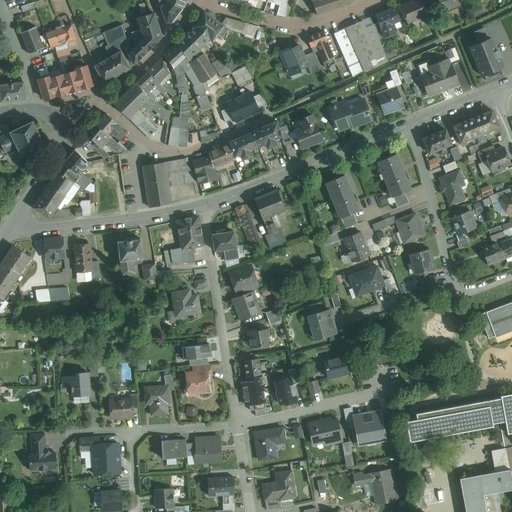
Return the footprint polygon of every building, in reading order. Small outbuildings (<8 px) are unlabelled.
[(185,0),(167,0),(167,1),(183,8),(187,1),(185,0)] [(257,2),(250,0),(246,0),(244,7),(255,10),(257,2)] [(311,0),(316,14),(351,3),(350,1),(353,0),(311,0)] [(415,0),(401,6),(402,10),(408,23),(419,18),(419,16),(426,13),(427,14),(428,14),(421,0),(415,0)] [(435,0),(428,0),(432,9),(438,7),(435,0)] [(465,0),(438,0),(443,12),(444,11),(452,8),(453,8),(452,7),(465,1),(465,2),(466,2),(465,0)] [(183,8),(167,1),(165,4),(160,6),(166,22),(172,22),(183,8)] [(36,8),(34,2),(21,7),(23,12),(36,8)] [(400,3),(393,6),(394,7),(397,12),(402,10),(401,6),(400,3)] [(285,17),(286,5),(280,4),(280,5),(277,15),(285,17)] [(484,12),(481,5),(471,10),(474,17),(484,12)] [(394,7),(375,15),(378,23),(373,25),(379,39),(398,31),(397,29),(402,27),(399,21),(400,20),(397,12),(394,7)] [(220,23),(204,12),(193,27),(194,27),(210,39),(212,41),(218,34),(222,37),(227,29),(228,29),(221,24),(220,23)] [(154,13),(137,19),(141,29),(132,33),(137,46),(128,54),(134,64),(160,38),(160,34),(154,13)] [(373,25),(370,17),(335,33),(354,76),(388,61),(387,59),(383,49),(379,39),(373,25)] [(256,26),(226,18),(221,24),(228,29),(227,29),(253,37),(256,26)] [(52,24),(43,27),(46,33),(54,30),(52,24)] [(71,25),(62,28),(66,41),(75,38),(71,25)] [(121,25),(104,32),(108,45),(125,35),(121,25)] [(44,47),(36,27),(36,26),(20,32),(21,33),(29,53),(29,54),(44,48),(44,47)] [(210,39),(194,27),(177,43),(185,56),(188,60),(210,39)] [(54,30),(46,33),(51,48),(66,43),(66,41),(62,28),(54,30)] [(323,31),(307,38),(313,52),(314,52),(318,50),(322,61),(332,58),(333,57),(326,41),(327,41),(323,31)] [(125,35),(108,45),(114,55),(125,48),(129,46),(125,35)] [(466,46),(479,79),(510,66),(496,35),(466,46)] [(177,43),(165,54),(173,68),(185,56),(177,43)] [(304,56),(299,46),(287,51),(286,49),(279,52),(289,75),(300,71),(300,69),(307,66),(308,65),(304,56)] [(396,55),(392,46),(383,49),(387,59),(396,55)] [(461,60),(456,47),(444,51),(447,59),(448,59),(450,65),(461,60)] [(114,55),(95,66),(104,83),(130,68),(129,66),(121,51),(125,49),(125,48),(114,55)] [(322,69),(314,52),(313,52),(304,56),(308,65),(307,66),(311,74),(322,69)] [(190,63),(202,84),(217,74),(204,53),(190,63)] [(185,56),(173,68),(174,70),(176,75),(179,93),(186,91),(183,73),(185,72),(194,86),(194,87),(202,84),(190,63),(188,60),(185,56)] [(221,57),(212,63),(222,79),(232,73),(231,73),(229,68),(221,57)] [(162,59),(161,58),(147,72),(158,83),(161,85),(164,82),(167,80),(164,77),(169,72),(162,59)] [(332,58),(322,61),(325,67),(335,64),(332,58)] [(447,59),(428,66),(427,62),(419,65),(423,78),(429,95),(457,84),(450,65),(448,59),(447,59)] [(236,63),(229,68),(231,73),(239,68),(236,63)] [(86,66),(83,67),(82,65),(74,67),(75,71),(76,71),(81,89),(92,86),(86,66)] [(231,73),(232,73),(235,80),(249,72),(246,65),(239,68),(231,73)] [(401,84),(396,69),(389,72),(392,79),(395,86),(401,84)] [(75,71),(62,75),(63,79),(64,79),(68,92),(81,89),(76,71),(75,71)] [(408,71),(402,72),(405,83),(411,81),(408,71)] [(158,83),(147,72),(136,82),(146,94),(158,83)] [(249,72),(235,80),(238,85),(253,78),(249,72)] [(49,74),(41,77),(42,78),(39,79),(45,99),(55,96),(50,78),(49,74)] [(202,84),(205,91),(209,90),(208,87),(220,79),(217,74),(202,84)] [(63,79),(62,75),(50,78),(55,96),(68,92),(64,79),(63,79)] [(253,78),(238,85),(241,92),(256,84),(253,78)] [(392,79),(385,82),(389,93),(378,97),(384,113),(403,106),(396,88),(395,88),(395,86),(392,79)] [(370,94),(365,81),(359,83),(364,96),(370,94)] [(12,83),(0,84),(0,96),(1,102),(27,99),(24,82),(21,82),(12,83)] [(136,82),(114,104),(136,126),(145,117),(137,109),(143,103),(149,98),(146,94),(136,82)] [(175,94),(170,84),(167,86),(164,82),(161,85),(167,91),(173,97),(175,94)] [(163,95),(167,91),(161,85),(158,83),(146,94),(149,98),(149,97),(153,100),(161,92),(163,95)] [(202,84),(194,87),(198,98),(206,95),(205,91),(202,84)] [(186,91),(179,93),(182,94),(181,102),(187,100),(186,91)] [(211,109),(206,95),(198,98),(203,111),(211,109)] [(153,100),(149,97),(149,98),(143,103),(154,112),(151,123),(147,137),(149,138),(165,145),(170,112),(166,110),(153,100)] [(364,99),(347,106),(345,101),(330,106),(330,108),(331,107),(331,108),(333,109),(337,119),(335,119),(339,128),(338,128),(338,129),(352,124),(352,126),(371,119),(364,99)] [(187,100),(181,102),(179,129),(178,147),(187,147),(188,134),(189,111),(187,100)] [(492,110),(479,116),(486,132),(494,129),(496,133),(500,131),(498,127),(499,127),(492,110)] [(127,132),(106,113),(96,125),(107,134),(109,131),(115,136),(117,134),(122,138),(127,132)] [(322,140),(311,115),(300,119),(303,128),(295,131),(302,148),(322,140)] [(479,116),(466,121),(473,137),(477,136),(479,142),(485,140),(482,134),(486,132),(479,116)] [(147,137),(151,123),(145,117),(136,126),(147,137)] [(33,121),(7,133),(9,129),(7,125),(3,124),(0,125),(0,142),(5,152),(17,146),(22,156),(44,145),(40,137),(40,136),(37,129),(37,130),(33,121)] [(276,121),(263,127),(272,146),(277,144),(274,139),(281,136),(280,132),(276,121)] [(473,137),(466,121),(454,126),(460,143),(461,142),(462,146),(467,144),(465,141),(473,137)] [(96,125),(87,135),(95,143),(100,148),(106,142),(110,137),(107,134),(96,125)] [(263,127),(251,133),(257,147),(265,144),(267,149),(272,146),(263,127)] [(179,129),(171,128),(168,146),(178,147),(179,129)] [(293,142),(288,129),(280,132),(281,136),(284,145),(293,142)] [(445,129),(434,134),(440,149),(451,144),(445,129)] [(251,133),(239,138),(247,158),(252,156),(250,151),(257,147),(251,133)] [(434,134),(423,138),(429,153),(440,149),(434,134)] [(121,146),(110,137),(106,142),(108,144),(116,152),(121,146)] [(239,138),(230,142),(235,157),(240,155),(242,160),(247,158),(239,138)] [(219,147),(224,162),(235,158),(235,157),(230,142),(219,147)] [(108,157),(100,148),(95,143),(92,146),(103,158),(108,157)] [(479,151),(476,145),(469,148),(471,154),(476,152),(479,151)] [(495,151),(493,145),(479,151),(476,152),(481,163),(487,160),(485,155),(495,151)] [(462,158),(457,146),(451,149),(450,150),(454,161),(455,161),(462,158)] [(224,162),(219,147),(208,151),(210,157),(210,158),(213,167),(224,162)] [(510,164),(503,147),(495,151),(485,155),(487,160),(492,172),(497,170),(500,171),(502,169),(504,167),(510,164)] [(86,161),(75,150),(64,163),(76,175),(77,173),(80,168),(83,169),(87,165),(84,163),(86,161)] [(104,167),(119,164),(118,154),(108,157),(103,158),(102,158),(104,167)] [(396,154),(377,162),(377,163),(378,162),(391,196),(391,197),(404,192),(411,189),(410,188),(410,189),(396,155),(397,155),(396,154)] [(210,157),(193,161),(199,183),(219,179),(219,178),(214,170),(213,167),(210,158),(210,157)] [(102,158),(89,162),(91,171),(104,167),(102,158)] [(187,158),(143,166),(149,208),(171,204),(168,186),(194,182),(187,158)] [(436,158),(428,161),(431,169),(439,167),(436,158)] [(487,160),(481,163),(478,164),(482,176),(492,172),(487,160)] [(454,161),(443,166),(445,173),(457,168),(455,161),(454,161)] [(76,175),(64,163),(57,171),(73,182),(74,183),(80,176),(77,173),(76,175)] [(458,170),(439,178),(450,204),(464,198),(458,182),(462,180),(458,170)] [(73,182),(57,171),(49,184),(65,195),(69,198),(73,192),(69,189),(73,182)] [(344,175),(325,183),(326,184),(340,217),(339,217),(340,218),(353,213),(359,210),(358,210),(344,176),(345,176),(344,175)] [(85,180),(80,176),(74,183),(75,183),(80,187),(85,180)] [(80,187),(75,183),(72,187),(82,194),(90,193),(80,187)] [(65,195),(49,184),(41,196),(57,207),(65,195)] [(493,194),(490,186),(480,190),(484,198),(493,194)] [(510,188),(496,193),(499,199),(502,198),(511,194),(510,188)] [(276,190),(255,199),(263,218),(268,216),(284,210),(276,190)] [(409,203),(404,192),(392,197),(397,208),(409,203)] [(90,193),(82,194),(83,206),(90,205),(90,193)] [(90,193),(90,205),(98,205),(97,193),(90,193)] [(511,193),(511,194),(502,198),(507,213),(511,211),(511,193)] [(57,207),(41,196),(33,208),(49,219),(57,207)] [(243,205),(235,208),(238,216),(247,213),(243,205)] [(469,211),(452,218),(458,234),(458,235),(467,231),(475,228),(469,211)] [(260,239),(249,212),(238,216),(249,243),(260,239)] [(353,213),(341,218),(345,229),(357,224),(353,213)] [(416,214),(396,221),(396,222),(404,243),(424,235),(416,214)] [(198,216),(178,221),(182,248),(182,250),(192,247),(203,244),(201,234),(200,232),(198,216)] [(268,216),(263,218),(269,234),(277,231),(273,223),(271,224),(268,216)] [(384,220),(387,226),(396,222),(396,221),(394,216),(384,220)] [(384,220),(372,225),(374,231),(387,226),(384,220)] [(494,228),(505,258),(511,255),(511,236),(506,239),(503,231),(502,231),(500,226),(494,228)] [(505,258),(494,228),(488,230),(490,236),(489,236),(493,245),(489,246),(489,245),(481,248),(488,265),(488,264),(505,258)] [(234,231),(225,232),(225,229),(220,230),(220,233),(212,234),(215,251),(223,249),(236,247),(234,231)] [(360,231),(343,238),(352,262),(369,255),(360,231)] [(467,231),(458,235),(458,234),(456,235),(458,241),(467,238),(469,237),(467,231)] [(336,233),(322,238),(324,246),(339,240),(336,233)] [(62,238),(45,239),(46,252),(63,250),(62,238)] [(458,241),(457,242),(459,248),(469,244),(467,238),(458,241)] [(140,239),(117,241),(121,274),(134,273),(133,260),(143,258),(140,239)] [(90,244),(74,245),(76,272),(91,271),(92,271),(91,261),(90,244)] [(377,245),(372,247),(376,256),(381,254),(377,245)] [(6,257),(23,269),(30,257),(13,246),(6,257)] [(192,247),(182,250),(182,248),(170,250),(172,263),(194,262),(192,247)] [(236,247),(223,249),(225,260),(238,258),(237,254),(237,248),(236,247)] [(63,250),(46,252),(46,262),(52,262),(52,268),(65,267),(63,250)] [(428,250),(411,254),(413,262),(416,273),(423,271),(423,272),(434,270),(428,250)] [(23,269),(6,257),(0,266),(0,270),(15,280),(23,269)] [(322,257),(311,258),(312,266),(323,265),(322,257)] [(385,258),(377,260),(381,272),(389,270),(385,258)] [(98,261),(91,261),(92,271),(91,271),(92,278),(101,278),(98,261)] [(155,263),(142,265),(144,281),(157,279),(155,263)] [(251,266),(230,274),(236,290),(243,288),(256,283),(256,282),(251,266)] [(377,266),(349,276),(353,288),(356,287),(359,295),(384,286),(382,281),(377,266)] [(15,280),(0,270),(0,296),(3,298),(15,281),(15,280)] [(392,290),(388,278),(382,281),(384,286),(386,292),(392,290)] [(205,279),(195,281),(196,287),(206,286),(205,279)] [(436,280),(424,284),(426,291),(438,287),(436,280)] [(260,281),(256,282),(256,283),(243,288),(245,294),(253,291),(262,287),(260,281)] [(426,291),(424,284),(418,286),(420,293),(426,291)] [(49,289),(35,290),(37,301),(50,301),(49,289)] [(197,295),(187,297),(186,290),(172,293),(175,311),(172,312),(174,322),(185,320),(185,315),(193,314),(193,313),(200,312),(197,295)] [(245,294),(232,298),(240,320),(261,313),(257,302),(254,303),(250,293),(253,292),(253,291),(245,294)] [(341,307),(337,293),(331,295),(334,308),(341,307)] [(511,301),(479,314),(488,338),(495,336),(495,337),(511,330),(511,301)] [(277,308),(265,313),(267,318),(279,314),(277,308)] [(330,309),(309,315),(309,316),(312,315),(314,323),(313,323),(317,338),(315,339),(336,333),(330,309)] [(279,314),(267,318),(270,325),(282,320),(279,314)] [(268,328),(248,332),(251,347),(271,344),(268,328)] [(210,344),(182,347),(183,360),(189,359),(207,357),(211,357),(210,344)] [(344,356),(325,361),(324,360),(328,378),(329,378),(328,377),(337,374),(338,375),(347,372),(348,373),(344,355),(343,355),(344,356)] [(207,357),(189,359),(190,366),(195,365),(208,364),(207,357)] [(259,358),(244,360),(246,376),(261,373),(259,358)] [(208,364),(195,365),(195,372),(210,370),(209,364),(208,364)] [(288,376),(274,378),(277,405),(291,403),(291,406),(299,405),(294,367),(287,368),(288,376)] [(195,372),(186,373),(188,393),(209,391),(208,379),(211,379),(210,370),(195,372)] [(88,372),(77,372),(77,375),(62,376),(63,387),(71,387),(72,391),(73,391),(74,401),(89,400),(87,379),(88,379),(88,372)] [(261,373),(246,376),(249,394),(264,392),(261,373)] [(172,374),(164,375),(166,385),(168,385),(168,390),(175,390),(172,374)] [(317,380),(308,382),(311,394),(319,392),(317,381),(317,380)] [(166,385),(144,387),(145,398),(149,397),(151,415),(168,414),(167,403),(169,403),(168,390),(168,385),(166,385)] [(137,393),(129,394),(130,399),(131,399),(132,408),(138,407),(137,393)] [(500,397),(415,413),(416,419),(405,421),(409,441),(493,426),(493,423),(499,422),(504,448),(506,447),(506,450),(510,450),(510,447),(511,446),(511,393),(500,395),(500,397)] [(130,399),(109,400),(111,417),(132,416),(132,408),(131,399),(130,399)] [(351,408),(344,409),(346,421),(354,420),(351,408)] [(382,419),(369,422),(368,421),(354,424),(357,443),(367,441),(367,440),(375,439),(376,443),(386,441),(382,418),(381,419),(382,419)] [(336,419),(321,423),(320,421),(308,423),(312,440),(322,438),(324,445),(342,441),(337,419),(336,419)] [(300,425),(293,426),(295,438),(302,437),(300,425)] [(282,428),(258,431),(258,432),(259,438),(256,438),(255,438),(258,460),(266,459),(267,459),(277,457),(276,451),(276,450),(275,451),(275,448),(274,448),(272,440),(283,438),(284,438),(282,428)] [(45,433),(31,434),(32,454),(29,454),(30,470),(56,468),(55,452),(50,453),(50,452),(46,448),(45,433)] [(98,437),(80,438),(81,450),(92,450),(92,445),(98,444),(98,437)] [(219,437),(196,439),(196,443),(197,452),(195,452),(195,455),(196,462),(220,460),(220,451),(218,451),(218,447),(219,446),(219,437)] [(186,439),(161,441),(162,458),(187,457),(187,456),(186,443),(186,439)] [(349,441),(342,443),(343,443),(345,454),(344,454),(344,455),(345,455),(351,453),(349,441)] [(98,444),(92,445),(92,450),(94,474),(120,472),(118,443),(98,444)] [(196,443),(186,443),(187,456),(195,455),(195,452),(197,452),(196,443)] [(495,472),(459,478),(465,511),(511,511),(511,446),(510,447),(510,450),(506,450),(506,447),(504,448),(491,450),(495,472)] [(351,453),(345,455),(347,466),(346,466),(346,467),(354,465),(351,453)] [(385,470),(372,473),(371,473),(369,473),(369,474),(363,475),(364,483),(375,481),(377,494),(373,495),(373,496),(375,495),(376,503),(375,503),(375,504),(396,500),(396,499),(395,499),(389,470),(390,470),(390,469),(385,470)] [(291,471),(275,473),(276,482),(262,484),(265,500),(272,499),(272,501),(280,500),(290,498),(289,489),(289,488),(289,487),(294,486),(291,471)] [(360,473),(354,474),(354,473),(353,474),(355,486),(356,486),(356,485),(364,483),(363,475),(362,472),(359,472),(360,473)] [(233,476),(207,478),(208,496),(222,495),(223,503),(234,502),(233,494),(234,494),(233,476)] [(324,480),(317,481),(319,492),(326,491),(324,480)] [(124,511),(123,485),(94,486),(95,511),(124,511)] [(172,489),(155,490),(156,508),(166,507),(173,507),(172,489)] [(10,511),(9,494),(0,495),(0,511),(10,511)] [(280,500),(272,501),(272,499),(265,500),(267,510),(281,508),(280,500)]
